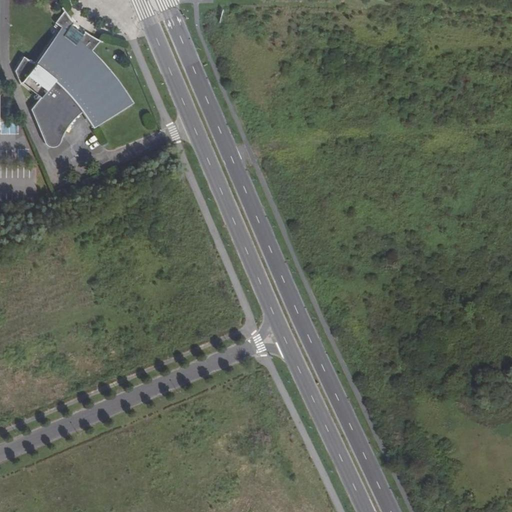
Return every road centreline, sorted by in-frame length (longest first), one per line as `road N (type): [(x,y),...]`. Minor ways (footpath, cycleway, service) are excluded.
road 1 (tertiary): [(390,511),(164,0)]
road 2 (tertiary): [(139,0),(277,323)]
road 3 (unclassified): [(0,454),(259,343)]
road 4 (tertiary): [(287,346),(365,511)]
